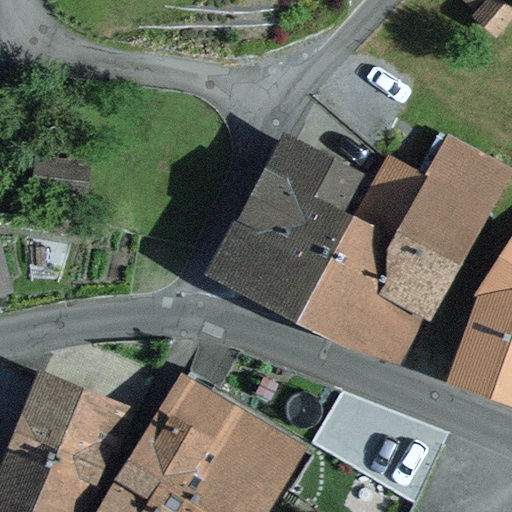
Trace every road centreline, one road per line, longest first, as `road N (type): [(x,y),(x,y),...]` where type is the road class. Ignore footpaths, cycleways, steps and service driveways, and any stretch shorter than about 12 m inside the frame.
road 1 (residential): [(184,303),(511,435)]
road 2 (residential): [(284,90),(67,49),(30,21),(23,0)]
road 3 (residential): [(184,303),(284,90)]
road 4 (residential): [(0,336),(184,303)]
road 5 (residential): [(284,90),(384,0)]
